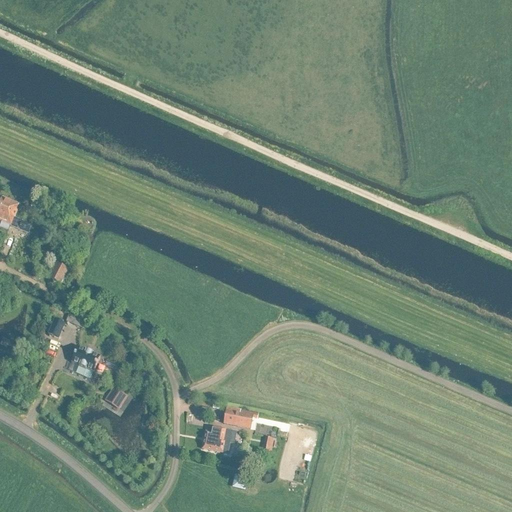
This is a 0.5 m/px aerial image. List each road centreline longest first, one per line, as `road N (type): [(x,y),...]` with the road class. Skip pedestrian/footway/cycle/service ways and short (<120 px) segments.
road 1 (track): [(0,33),(511,257)]
road 2 (unclassified): [(64,298),(141,339),(170,376),(174,464),(148,511)]
road 3 (unclassified): [(127,511),(51,447),(0,416)]
